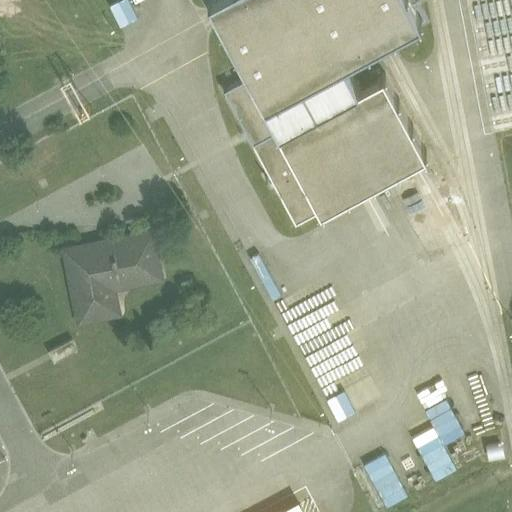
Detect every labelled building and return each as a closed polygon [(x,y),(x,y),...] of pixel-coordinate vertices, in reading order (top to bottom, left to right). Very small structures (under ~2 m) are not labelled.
[(130,0),(117,0),(110,3),(120,25),(138,17),(130,0)] [(412,0),(211,0),(251,74),(226,87),(297,220),(427,150),(384,70),(360,83),(347,60),(423,19),(412,0)] [(147,231),(67,247),(81,319),(115,312),(109,280),(162,270),(157,248),(151,249),(147,231)] [(73,337),(50,349),(56,359),(79,347),(73,337)] [(444,440),(464,431),(452,404),(409,424),(433,478),(456,468),(444,440)] [(366,459),(383,505),(406,496),(388,451),(366,459)] [(306,511),(299,497),(267,511),(306,511)]
